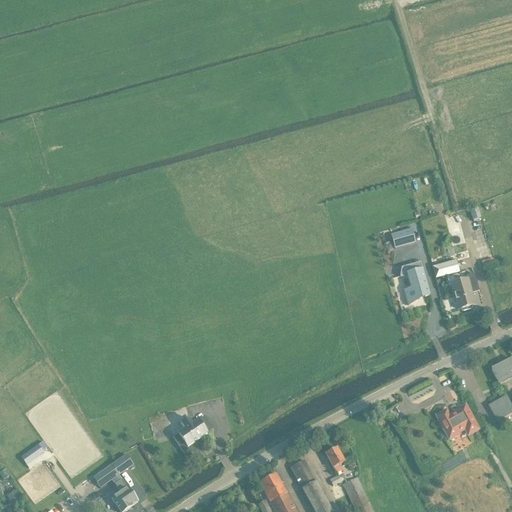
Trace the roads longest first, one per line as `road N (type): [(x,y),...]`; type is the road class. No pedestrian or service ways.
road 1 (tertiary): [(174,511),(321,424),(511,331)]
road 2 (track): [(459,211),(397,0)]
